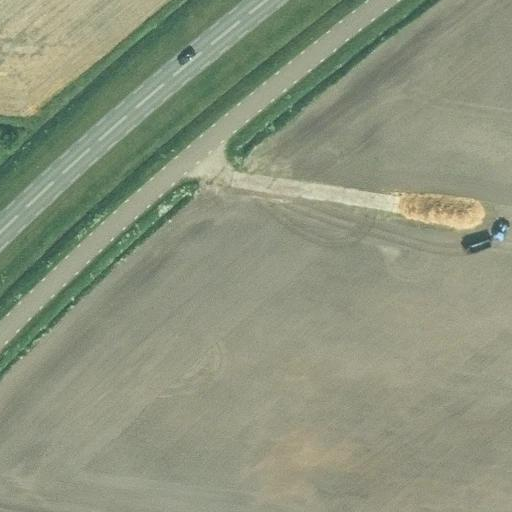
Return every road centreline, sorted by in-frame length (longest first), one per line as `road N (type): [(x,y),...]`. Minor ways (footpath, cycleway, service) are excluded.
road 1 (unclassified): [(387,0),(166,177),(0,338)]
road 2 (secondary): [(0,235),(267,0)]
